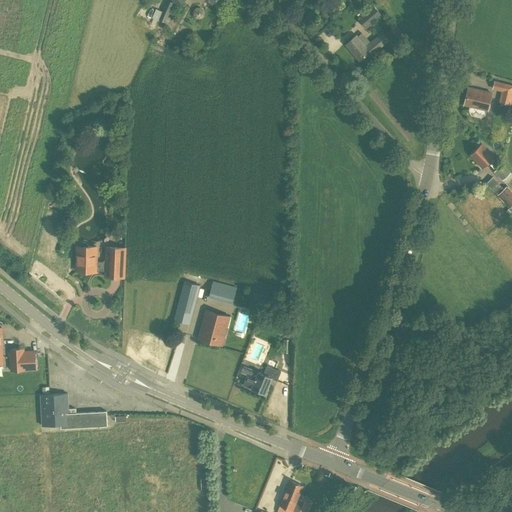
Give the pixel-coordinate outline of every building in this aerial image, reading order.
[(366,29),(382,15),(373,5),(357,19),(366,29)] [(165,22),(171,9),(164,7),(159,20),(165,22)] [(372,55),(388,41),(382,33),(366,46),(357,35),(345,45),(360,61),(370,53),(372,55)] [(511,105),(511,104),(511,103),(511,84),(503,83),(499,102),(511,105)] [(487,110),(492,93),(468,87),(464,104),(470,106),(469,110),(471,115),(481,117),(485,114),(486,110),(487,110)] [(482,168),(494,157),(481,143),(469,155),(482,168)] [(511,173),(502,163),(493,171),(511,189),(511,187),(511,173)] [(509,208),(511,205),(511,191),(506,186),(497,195),(509,208)] [(43,226),(53,228),(57,208),(47,206),(43,226)] [(45,262),(45,260),(52,261),(57,239),(41,235),(35,260),(45,262)] [(88,246),(88,245),(87,244),(87,243),(86,242),(85,242),(84,242),(82,242),(81,242),(80,243),(79,246),(78,246),(77,271),(96,272),(96,269),(105,269),(105,276),(125,277),(126,248),(106,247),(105,263),(96,262),(97,247),(88,246)] [(237,287),(213,280),(209,295),(233,302),(237,287)] [(200,285),(184,281),(174,319),(190,323),(200,285)] [(223,345),(230,317),(205,310),(197,338),(223,345)] [(252,311),(248,323),(259,326),(262,313),(252,311)] [(23,352),(23,348),(10,349),(11,370),(24,370),(24,369),(35,369),(34,351),(23,352)] [(277,380),(281,371),(267,365),(263,374),(258,372),(256,377),(247,373),(242,385),(265,394),(272,377),(277,380)] [(68,409),(68,407),(67,393),(40,394),(42,426),(61,425),(61,428),(108,425),(107,411),(76,412),(76,408),(68,409)] [(297,511),(299,511),(304,501),(298,498),(303,485),(290,480),(280,505),(297,511)]
